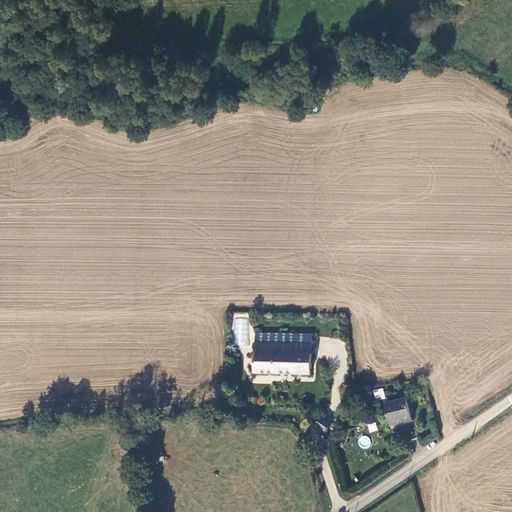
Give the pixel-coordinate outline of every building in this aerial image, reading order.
[(304,338),(267,337),(266,346),(250,345),(250,375),(303,376),(304,338)] [(374,399),(384,399),(384,389),(374,389),(374,399)] [(403,398),(379,403),(383,424),(407,419),(403,398)] [(375,422),(367,424),(369,432),(378,430),(375,422)] [(310,427),(317,438),(323,433),(316,423),(310,427)] [(361,446),(370,444),(368,435),(359,437),(361,446)]
